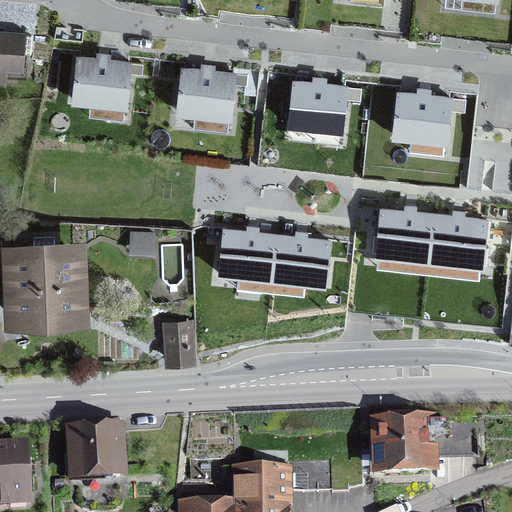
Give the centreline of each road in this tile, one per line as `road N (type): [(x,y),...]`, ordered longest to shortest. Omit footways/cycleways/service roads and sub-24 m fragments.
road 1 (tertiary): [(0,400),(511,378)]
road 2 (residential): [(511,64),(111,19),(60,0)]
